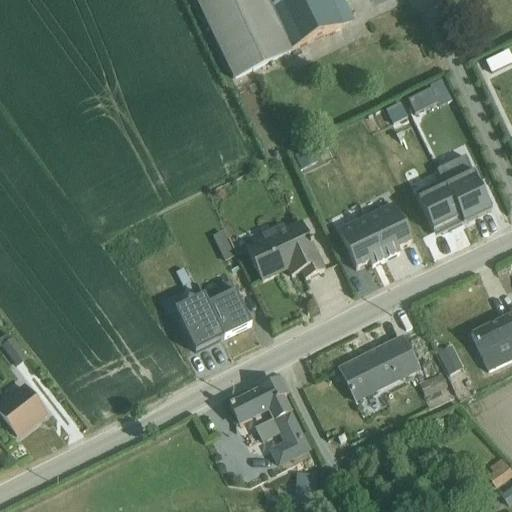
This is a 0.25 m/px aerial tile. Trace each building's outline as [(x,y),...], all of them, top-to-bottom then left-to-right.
[(236,84),(338,26),(323,0),(190,0),(190,1),(236,84)] [(438,53),(404,0),(386,0),(359,17),(399,78),(438,53)] [(398,82),(325,117),(337,142),(410,106),(398,82)] [(294,285),(326,273),(307,224),(242,249),(258,290),(291,277),(294,285)] [(250,332),(235,295),(222,300),(220,293),(172,312),(198,378),(222,369),(213,347),(250,332)] [(511,326),(483,341),(491,359),(511,348),(511,326)] [(0,344),(18,369),(28,362),(9,336),(0,343),(0,344)] [(403,340),(340,368),(353,396),(416,368),(403,340)] [(450,372),(462,372),(462,358),(450,358),(450,372)] [(439,378),(420,386),(426,400),(445,392),(439,378)] [(0,408),(0,425),(17,448),(51,422),(26,389),(0,408)] [(281,477),(314,456),(276,397),(246,417),(260,438),(272,429),(285,449),(269,459),(281,477)] [(511,478),(505,466),(485,478),(494,492),(511,481),(511,478)] [(316,500),(316,475),(305,475),(306,500),(316,500)] [(511,489),(502,496),(509,509),(511,506),(511,489)]
